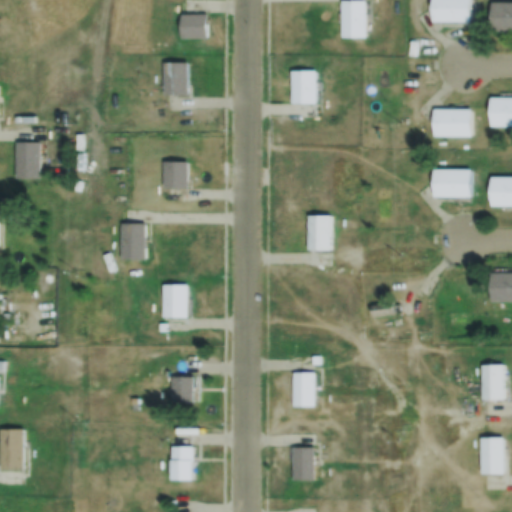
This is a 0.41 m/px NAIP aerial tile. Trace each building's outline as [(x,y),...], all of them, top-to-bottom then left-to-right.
[(342,0),(366,0),(366,36),(342,36),(342,0)] [(470,0),(470,19),(433,19),(433,0),(470,0)] [(492,1),(511,1),(511,30),(491,30),(492,1)] [(208,13),(208,37),(182,37),(182,12),(208,13)] [(188,61),(188,94),(163,94),(164,61),(188,61)] [(316,70),(316,103),(292,103),(292,69),(316,70)] [(491,96),(511,96),(511,125),(491,125),(491,96)] [(472,107),(472,135),(435,135),(435,107),(472,107)] [(16,142),(40,142),(40,178),(16,178),(16,142)] [(188,160),(188,187),(163,187),(163,160),(188,160)] [(471,168),(471,196),(434,196),(434,168),(471,168)] [(491,176),(511,176),(511,206),(491,206),(491,176)] [(0,197),(8,197),(8,205),(0,204),(0,197)] [(309,214),(331,214),(331,248),(308,248),(309,214)] [(145,222),(145,259),(121,259),(121,222),(145,222)] [(511,272),(511,301),(490,301),(490,272),(511,272)] [(163,283),(188,283),(187,317),(163,317),(163,283)] [(370,305),(392,301),(394,313),(373,317),(370,305)] [(481,364),(503,364),(504,398),(482,398),(481,364)] [(293,372),(315,372),(315,406),(293,406),(293,372)] [(173,376),(193,376),(193,402),(173,402),(173,376)] [(0,428),(23,428),(23,469),(0,469),(0,428)] [(482,439),(504,439),(504,473),(481,472),(482,439)] [(193,446),(193,480),(171,480),(171,446),(193,446)] [(294,447),(315,447),(315,480),(294,480),(294,447)] [(167,500),(175,500),(175,509),(167,509),(167,500)]
